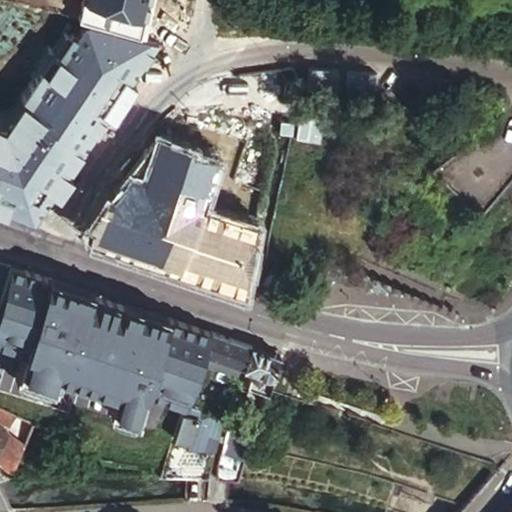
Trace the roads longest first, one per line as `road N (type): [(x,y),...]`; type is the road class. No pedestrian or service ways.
road 1 (residential): [(511,76),(295,50),(194,68)]
road 2 (tertiary): [(41,245),(293,326)]
road 3 (residential): [(194,68),(129,120),(41,245)]
road 4 (tertiary): [(293,326),(376,355),(511,383)]
road 5 (tertiary): [(511,327),(437,335),(293,326)]
